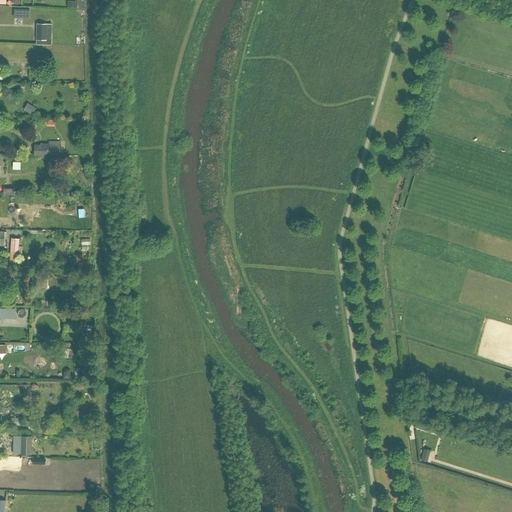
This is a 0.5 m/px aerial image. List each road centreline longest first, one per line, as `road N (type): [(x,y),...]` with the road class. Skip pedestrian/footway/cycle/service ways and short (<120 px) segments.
road 1 (track): [(200,0),(168,108),(165,233),(131,238),(139,511)]
road 2 (track): [(111,511),(92,0)]
